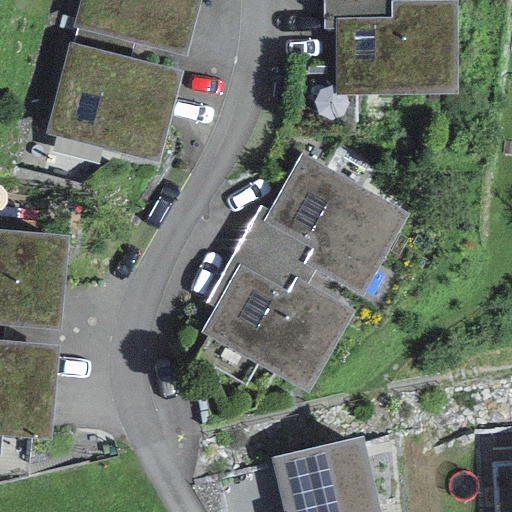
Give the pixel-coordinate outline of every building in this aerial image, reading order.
[(84,0),(79,25),(185,51),(197,0),(84,0)] [(456,90),(455,4),(338,5),(340,92),(456,90)] [(52,131),(157,158),(179,75),(73,48),(52,131)] [(259,235),(361,293),(405,215),(304,157),(259,235)] [(0,305),(53,310),(60,237),(0,231),(0,305)] [(207,331),(307,388),(351,312),(252,255),(207,331)] [(53,344),(0,340),(0,420),(47,423),(53,344)] [(359,434),(278,456),(292,511),(356,511),(355,506),(376,500),(359,434)]
